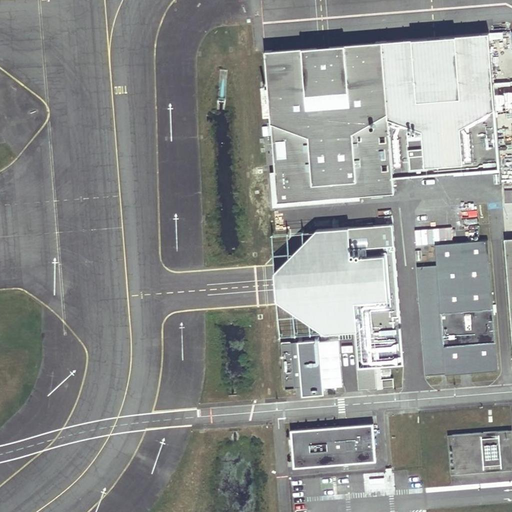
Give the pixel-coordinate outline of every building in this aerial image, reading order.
[(500,169),(489,32),(383,41),(393,177),(500,169)] [(279,202),(394,193),(393,177),(383,41),(266,50),(279,202)] [(376,217),(366,217),(368,239),(378,238),(376,217)] [(426,374),(499,369),(490,238),(417,243),(426,374)] [(318,310),(314,257),(283,260),(288,313),(318,310)] [(293,341),(291,315),(286,315),(280,315),(286,388),(297,387),(297,396),(327,394),(322,338),(293,341)] [(375,424),(291,430),(294,468),(377,462),(375,424)] [(511,468),(508,429),(499,430),(499,436),(482,438),(482,431),(453,433),(456,472),(485,470),(484,465),(501,464),(502,469),(511,468)]
